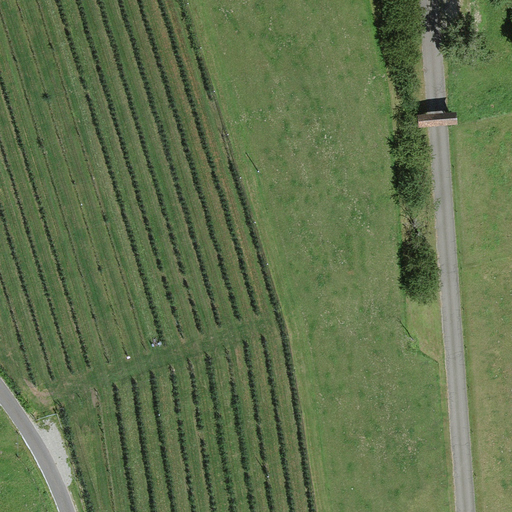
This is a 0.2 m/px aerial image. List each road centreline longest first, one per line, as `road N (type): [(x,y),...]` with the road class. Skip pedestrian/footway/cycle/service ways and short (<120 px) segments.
road 1 (unclassified): [(462,511),(425,0)]
road 2 (unclassified): [(64,511),(38,444),(0,388)]
